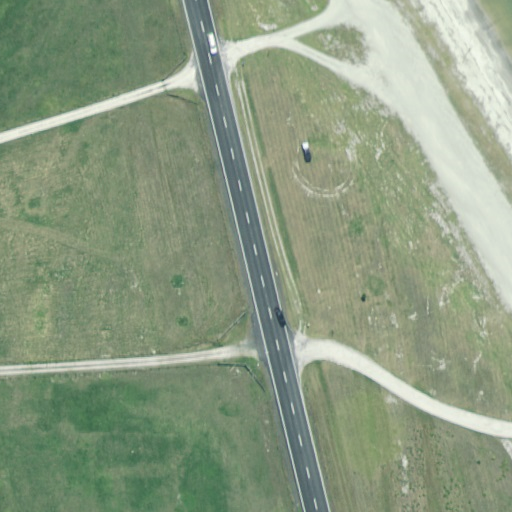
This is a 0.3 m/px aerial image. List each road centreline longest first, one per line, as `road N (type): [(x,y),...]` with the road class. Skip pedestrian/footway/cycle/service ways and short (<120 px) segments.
road 1 (secondary): [(196,0),(318,511)]
road 2 (unknown): [(0,142),(211,61)]
